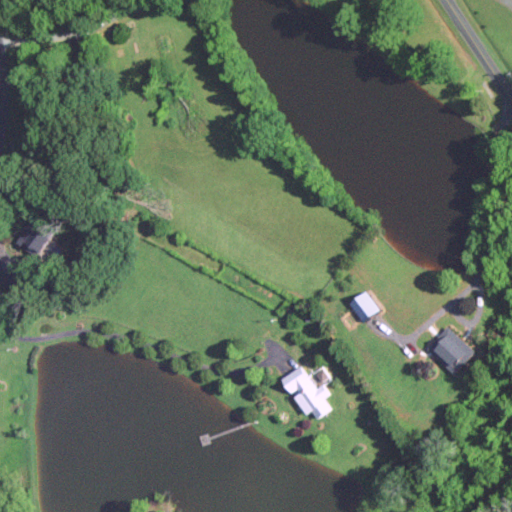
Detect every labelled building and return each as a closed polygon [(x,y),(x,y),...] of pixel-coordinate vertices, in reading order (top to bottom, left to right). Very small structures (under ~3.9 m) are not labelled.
[(17,240),(38,256),(57,231),(36,215),(17,240)] [(364,321),(381,309),(367,290),(351,302),(364,321)] [(476,350),(449,325),(428,348),(455,373),(476,350)] [(307,414),(314,410),(319,417),(333,408),(326,397),(331,393),(324,383),(317,388),(303,365),(284,376),(307,414)] [(332,375),(326,366),(318,373),(324,381),(332,375)]
